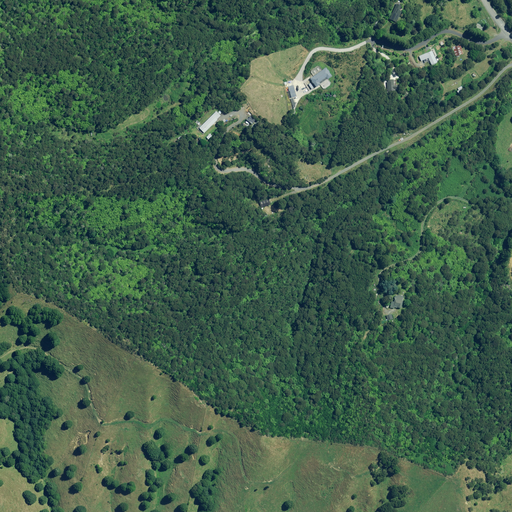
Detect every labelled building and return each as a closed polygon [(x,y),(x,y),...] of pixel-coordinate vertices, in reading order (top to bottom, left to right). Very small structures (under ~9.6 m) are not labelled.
[(400,6),(395,4),(392,9),(393,10),(389,19),(395,22),(400,11),(398,10),(400,6)] [(453,50),(455,56),(456,56),(456,57),(459,56),(459,55),(463,54),(460,45),(451,47),(452,51),(453,50)] [(436,62),(431,51),(426,53),(419,56),(421,61),(423,60),(424,63),(429,61),(430,65),(436,62)] [(332,76),(326,67),(310,78),(316,87),(320,84),(319,82),(326,77),(327,79),(332,76)] [(393,79),(390,79),(390,80),(386,80),(388,91),(395,90),(393,79)] [(297,96),(294,85),(288,86),(291,98),(297,96)] [(220,111),(218,113),(216,111),(200,128),(204,133),(221,116),(220,115),(222,113),(220,111)] [(256,120),(251,115),(247,120),(252,124),(256,120)] [(403,296),(395,295),(394,302),(391,301),(390,307),(393,308),(394,307),(401,308),(403,296)]
